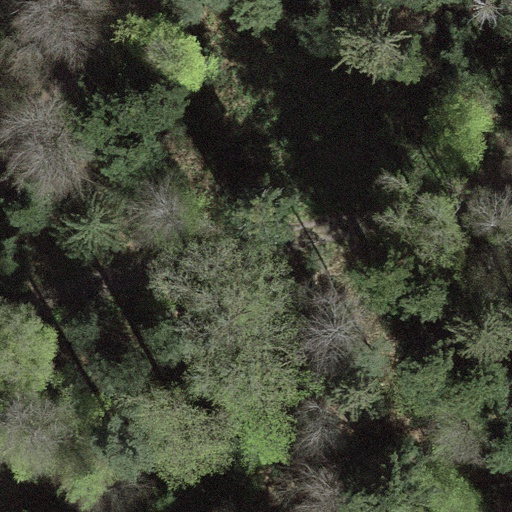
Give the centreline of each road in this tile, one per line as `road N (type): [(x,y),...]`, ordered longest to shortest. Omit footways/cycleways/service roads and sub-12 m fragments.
road 1 (track): [(511,186),(0,329)]
road 2 (track): [(0,175),(136,0)]
